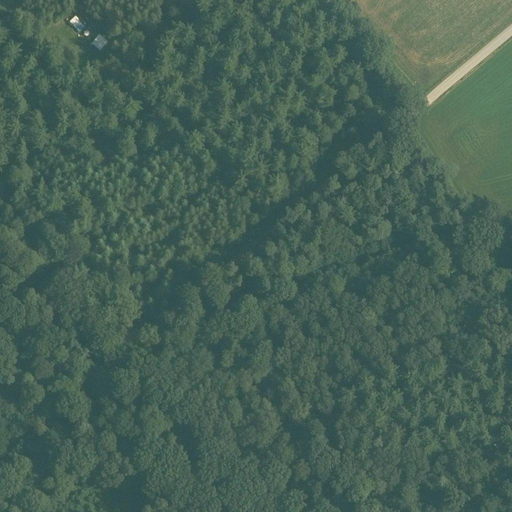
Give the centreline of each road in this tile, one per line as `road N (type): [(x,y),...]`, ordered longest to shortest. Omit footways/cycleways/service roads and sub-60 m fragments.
road 1 (track): [(405,117),(0,455)]
road 2 (track): [(132,344),(67,272),(0,223)]
road 3 (unclassified): [(511,29),(405,117)]
